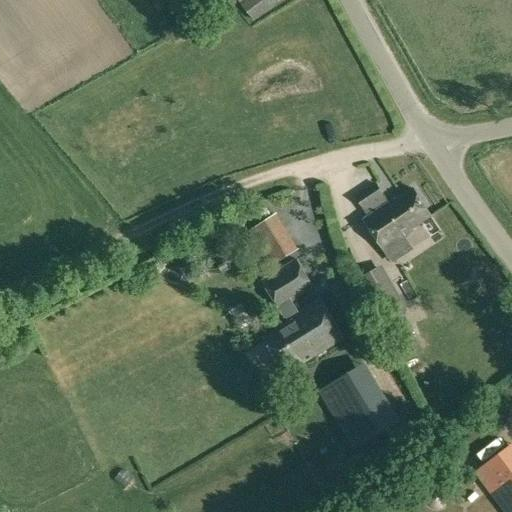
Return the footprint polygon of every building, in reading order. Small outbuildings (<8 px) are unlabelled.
[(207,0),(196,8),(201,16),(228,0),(240,0),(255,19),(279,0),(207,0)] [(396,201),(395,199),(390,203),(378,185),(358,198),(370,215),(365,219),(385,250),(415,230),(414,229),(432,216),(414,189),(396,201)] [(250,231),(271,267),(300,249),(278,213),(250,231)] [(303,364),(344,339),(320,299),(298,312),(291,300),(315,287),(298,259),(264,280),(290,323),(266,337),(286,370),(301,361),(303,364)] [(383,265),(362,276),(385,318),(406,306),(383,265)] [(318,392),(354,449),(402,420),(367,362),(318,392)] [(478,470),(509,511),(511,511),(511,448),(510,446),(478,470)] [(467,507),(470,511),(499,511),(501,511),(487,491),(467,507)]
